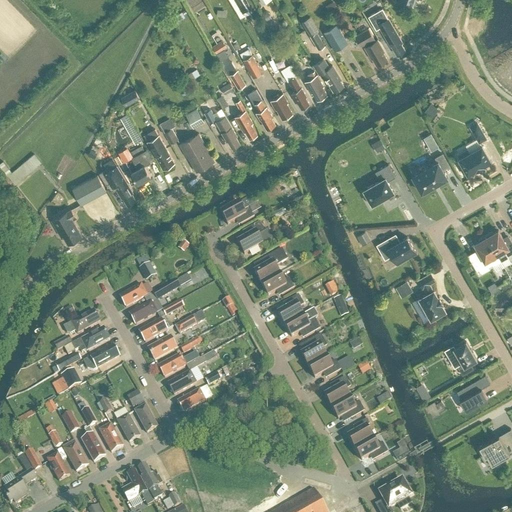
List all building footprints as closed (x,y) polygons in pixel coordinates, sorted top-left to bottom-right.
[(244,0),(230,0),(241,17),(251,11),(244,0)] [(330,12),(338,8),(334,0),(326,5),(330,12)] [(393,25),(383,7),(369,16),(377,29),(379,27),(390,45),(392,44),(397,53),(405,49),(401,42),(402,41),(393,25)] [(176,15),(179,20),(185,16),(183,11),(176,15)] [(310,35),(319,49),(325,45),(317,31),(319,30),(310,15),(302,21),(311,35),(310,35)] [(348,42),(337,23),(323,31),(335,50),(348,42)] [(377,66),(388,59),(383,52),(384,51),(377,39),(375,40),(368,28),(355,36),(361,46),(365,43),(366,46),(365,47),(371,58),(373,58),(377,66)] [(267,50),(276,45),(272,38),(263,43),(267,50)] [(223,41),(213,47),(216,53),(226,46),(223,41)] [(263,72),(252,54),(249,48),(240,53),(244,59),(243,59),(253,77),(263,72)] [(343,86),(344,85),(345,85),(342,79),(343,79),(335,65),(331,67),(327,58),(325,59),(317,63),(316,64),(321,73),(322,73),(324,72),(327,77),(328,78),(327,80),(329,82),(330,83),(333,88),(334,90),(336,89),(338,88),(340,89),(342,88),(343,86)] [(246,84),(238,70),(237,70),(232,61),(223,66),(228,75),(230,74),(238,88),(246,84)] [(290,65),(282,70),(288,81),(289,80),(295,91),(292,92),(296,98),(298,99),(302,107),(304,106),(306,107),(308,106),(308,104),(310,103),(306,96),(307,96),(302,87),(301,87),(296,77),(297,76),(290,65)] [(317,97),(319,96),(321,98),(327,94),(324,87),(325,87),(318,75),(317,76),(314,72),(306,76),(309,80),(306,82),(312,92),(314,93),(317,97)] [(231,82),(221,87),(225,94),(234,89),(231,82)] [(135,88),(120,96),(125,106),(140,98),(135,88)] [(258,89),(250,93),(260,111),(257,112),(261,119),(262,119),(263,119),(268,128),(276,123),(273,118),(274,117),(268,106),(267,107),(263,100),(264,100),(258,89)] [(285,117),(293,113),(288,103),(289,103),(286,96),(284,94),(279,96),(271,100),(276,108),(277,109),(282,116),(284,115),(285,117)] [(241,99),(236,102),(239,109),(240,108),(242,112),(236,115),(244,131),(246,130),(250,137),(251,136),(253,137),(255,135),(256,134),(258,133),(252,123),(254,122),(241,99)] [(433,102),(426,110),(433,116),(440,107),(433,102)] [(197,107),(186,113),(194,127),(205,120),(197,107)] [(217,118),(211,108),(205,112),(210,122),(217,118)] [(121,117),(136,144),(143,140),(128,114),(121,117)] [(239,144),(241,143),(237,137),(238,136),(226,115),(216,120),(226,138),(228,139),(233,148),(235,147),(237,147),(239,146),(239,144)] [(171,117),(160,123),(165,131),(164,131),(171,143),(178,138),(172,127),(176,125),(171,117)] [(479,141),(486,138),(477,122),(471,126),(479,141)] [(198,170),(214,160),(199,134),(181,145),(188,157),(190,156),(198,170)] [(164,168),(175,162),(159,135),(148,141),(164,168)] [(385,147),(380,139),(374,142),(379,150),(385,147)] [(468,173),(491,160),(482,145),(469,152),(467,149),(458,154),(460,157),(459,158),(468,173)] [(124,161),(133,156),(128,147),(119,152),(124,161)] [(95,158),(98,152),(91,149),(88,155),(95,158)] [(146,166),(152,163),(145,151),(133,159),(139,169),(132,173),(138,183),(151,175),(146,166)] [(3,161),(0,163),(0,165),(15,184),(42,162),(35,153),(12,171),(3,161)] [(448,177),(443,169),(450,165),(443,153),(436,157),(438,160),(412,175),(422,192),(448,177)] [(396,176),(388,163),(376,171),(381,179),(364,189),(368,195),(365,196),(369,203),(372,202),(372,203),(394,191),(388,181),(396,176)] [(135,200),(137,199),(133,192),(134,191),(128,182),(127,182),(117,165),(109,170),(107,168),(100,172),(110,189),(117,185),(118,187),(117,188),(121,195),(121,194),(123,195),(128,204),(130,203),(132,203),(135,201),(135,200)] [(83,203),(108,190),(99,174),(74,187),(83,203)] [(288,189),(296,184),(294,179),(285,184),(288,189)] [(239,204),(221,215),(228,227),(238,221),(241,226),(254,219),(249,209),(244,212),(239,204)] [(69,243),(83,235),(74,219),(78,217),(73,208),(53,219),(61,233),(63,232),(69,243)] [(260,224),(245,232),(248,238),(238,244),(245,256),(250,253),(252,255),(258,251),(257,249),(263,246),(259,238),(266,234),(260,224)] [(498,229),(493,232),(492,230),(485,234),(497,254),(504,250),(507,255),(511,252),(511,240),(510,237),(504,240),(503,237),(498,229)] [(362,244),(371,239),(366,231),(357,236),(362,244)] [(497,254),(485,234),(479,238),(480,240),(475,243),(478,248),(479,250),(469,256),(479,274),(490,268),(489,266),(493,264),(490,258),(497,254)] [(390,237),(377,244),(385,258),(392,254),(397,263),(417,252),(407,236),(394,244),(390,237)] [(184,254),(190,247),(184,243),(179,250),(184,254)] [(500,260),(507,255),(504,250),(497,254),(500,260)] [(255,274),(262,286),(280,276),(276,268),(288,261),(282,251),(262,262),(265,268),(255,274)] [(490,258),(493,264),(500,260),(497,254),(490,258)] [(140,270),(146,283),(157,277),(150,264),(140,270)] [(419,297),(431,318),(446,309),(442,302),(443,302),(439,295),(438,295),(434,289),(433,289),(430,283),(435,280),(431,272),(418,279),(423,287),(424,286),(427,293),(419,297)] [(284,283),(280,276),(262,286),(268,298),(279,292),(282,297),(295,290),(289,280),(284,283)] [(177,282),(153,295),(158,303),(181,290),(181,289),(183,288),(183,287),(189,283),(186,278),(180,281),(177,282)] [(402,297),(413,291),(407,280),(396,287),(402,297)] [(331,298),(339,294),(334,284),(325,288),(331,298)] [(127,310),(148,298),(142,287),(121,299),(127,310)] [(288,309),(278,315),(285,327),(303,317),(299,309),(304,306),(299,297),(286,304),(288,309)] [(341,297),(334,300),(337,308),(345,305),(341,297)] [(231,308),(233,307),(229,299),(222,303),(226,310),(227,310),(232,319),(236,317),(231,308)] [(136,327),(158,315),(151,304),(130,316),(136,327)] [(167,319),(177,313),(174,308),(164,313),(167,319)] [(69,318),(74,315),(70,309),(65,312),(69,318)] [(314,310),(303,317),(285,327),(292,339),(302,333),(305,339),(321,330),(315,320),(318,318),(314,310)] [(78,336),(101,324),(94,312),(72,325),(64,329),(68,336),(71,337),(77,334),(78,336)] [(197,327),(192,319),(187,322),(175,329),(179,337),(183,335),(191,330),(193,329),(197,327)] [(146,345),(167,333),(161,322),(140,334),(146,345)] [(88,353),(110,341),(104,330),(82,342),(82,341),(73,346),(77,352),(81,350),(83,354),(87,352),(88,353)] [(301,356),(308,368),(326,358),(322,351),(327,348),(321,336),(308,343),(312,350),(301,356)] [(59,352),(73,345),(70,338),(56,346),(59,352)] [(171,339),(149,351),(155,363),(178,350),(171,339)] [(477,359),(466,340),(455,347),(453,345),(445,350),(455,366),(457,364),(463,375),(476,367),(472,361),(477,359)] [(184,355),(192,350),(189,345),(181,350),(184,355)] [(94,373),(120,359),(114,348),(84,364),(88,371),(94,373)] [(69,369),(82,362),(78,355),(65,362),(56,367),(59,374),(69,369)] [(212,355),(204,359),(207,365),(215,360),(212,355)] [(181,357),(159,369),(165,380),(197,362),(194,356),(183,362),(181,357)] [(331,365),(326,358),(308,368),(315,380),(325,374),(328,379),(341,372),(336,362),(331,365)] [(195,372),(207,365),(204,359),(192,366),(195,372)] [(351,360),(343,365),(347,371),(355,367),(351,360)] [(367,364),(360,369),(364,376),(372,372),(367,364)] [(75,371),(61,378),(63,380),(58,383),(64,395),(69,392),(82,386),(75,371)] [(197,385),(191,374),(169,386),(175,398),(197,385)] [(209,388),(221,381),(218,374),(205,381),(209,388)] [(482,387),(490,382),(485,374),(457,390),(462,398),(460,399),(461,401),(465,408),(466,410),(468,409),(480,402),(486,399),(488,398),(482,387)] [(351,389),(345,379),(332,386),(335,391),(325,397),(332,409),(350,399),(346,391),(351,389)] [(76,399),(81,394),(76,389),(71,394),(76,399)] [(185,415),(206,403),(200,392),(179,404),(185,415)] [(422,396),(424,400),(431,396),(428,392),(422,396)] [(148,435),(159,429),(139,394),(129,399),(135,410),(139,408),(140,411),(136,413),(148,435)] [(389,394),(384,397),(387,403),(392,400),(389,394)] [(445,406),(440,398),(435,401),(434,399),(424,404),(428,411),(429,410),(433,416),(440,412),(439,410),(445,406)] [(354,406),(350,399),(332,409),(338,421),(349,415),(352,420),(365,413),(359,403),(354,406)] [(104,413),(106,416),(113,413),(106,401),(100,405),(104,413)] [(50,416),(57,412),(52,403),(45,407),(50,416)] [(130,445),(141,439),(129,417),(125,410),(115,416),(118,423),(130,445)] [(98,426),(90,411),(83,415),(91,430),(98,426)] [(80,431),(71,414),(62,419),(71,436),(80,431)] [(348,438),(355,450),(373,440),(367,428),(370,427),(366,421),(356,427),(359,432),(348,438)] [(113,454),(124,448),(112,427),(101,433),(113,454)] [(46,432),(56,450),(63,446),(53,428),(46,432)] [(83,442),(95,464),(106,458),(91,430),(85,433),(89,439),(83,442)] [(477,447),(482,457),(485,455),(486,456),(487,455),(492,463),(511,451),(511,438),(504,443),(499,434),(477,447)] [(377,447),(373,440),(355,450),(362,462),(372,456),(375,461),(388,454),(382,444),(377,447)] [(65,452),(77,474),(90,468),(77,445),(65,452)] [(406,449),(393,456),(396,461),(409,454),(406,449)] [(43,469),(33,452),(26,456),(35,473),(43,469)] [(60,483),(71,477),(59,456),(48,462),(51,468),(51,470),(52,472),(54,473),(60,483)] [(16,505),(30,496),(25,488),(37,480),(32,472),(33,471),(24,457),(19,461),(28,474),(5,489),(8,494),(5,496),(11,505),(14,502),(16,505)] [(155,502),(163,498),(158,489),(163,486),(156,474),(152,476),(147,467),(139,471),(143,478),(143,479),(155,502)] [(134,486),(129,489),(123,492),(130,504),(143,497),(149,508),(154,505),(141,480),(140,480),(136,473),(128,477),(134,486)] [(397,506),(400,511),(412,504),(409,499),(411,498),(411,497),(413,495),(409,489),(407,490),(403,483),(403,482),(402,483),(394,488),(394,487),(393,488),(390,490),(389,490),(381,495),(380,495),(381,496),(385,502),(376,507),(379,511),(391,511),(390,510),(397,506)] [(173,496),(178,493),(175,486),(169,489),(173,496)] [(326,511),(315,492),(279,511),(326,511)] [(175,510),(182,506),(176,495),(169,499),(175,510)]
